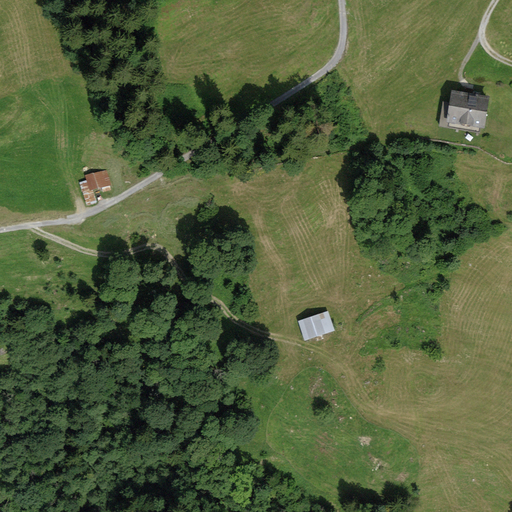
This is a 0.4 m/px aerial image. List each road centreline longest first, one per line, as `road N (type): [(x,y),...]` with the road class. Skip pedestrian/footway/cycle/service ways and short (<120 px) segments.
road 1 (unclassified): [(339,0),(341,47),(305,84),(91,211),(0,229)]
road 2 (track): [(130,189),(189,176),(211,180),(276,158),(360,146),(451,78),(481,35)]
road 3 (track): [(26,226),(110,254),(156,240),(187,281),(262,333),(317,348)]
